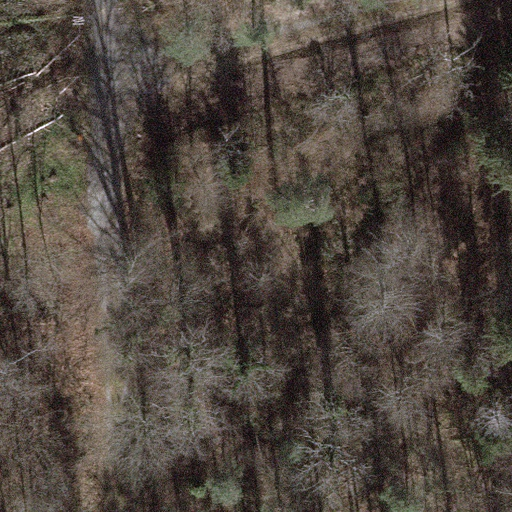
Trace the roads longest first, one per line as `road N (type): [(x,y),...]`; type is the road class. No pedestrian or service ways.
road 1 (track): [(126,511),(105,0)]
road 2 (track): [(425,0),(109,92)]
